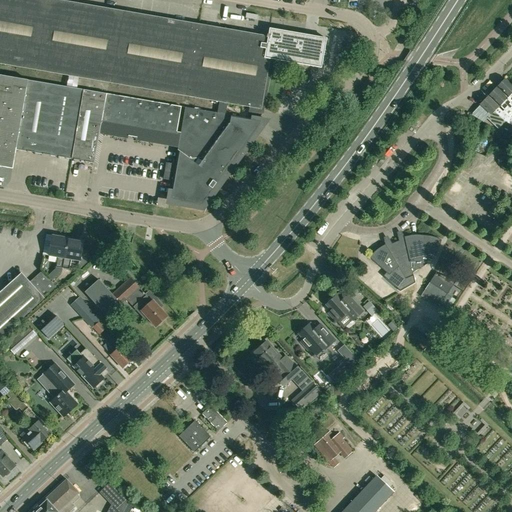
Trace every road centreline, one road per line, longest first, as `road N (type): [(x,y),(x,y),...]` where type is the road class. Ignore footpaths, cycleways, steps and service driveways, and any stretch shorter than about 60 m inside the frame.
road 1 (secondary): [(246,281),(362,141),(458,0)]
road 2 (secondary): [(5,511),(246,281)]
road 3 (unclassified): [(246,281),(272,302),(298,298),(336,226),(428,124),(466,96)]
road 4 (unclassified): [(371,35),(368,58),(202,225)]
road 5 (unclassified): [(202,225),(156,225),(0,196)]
road 6 (unclassified): [(371,35),(348,16),(255,0)]
